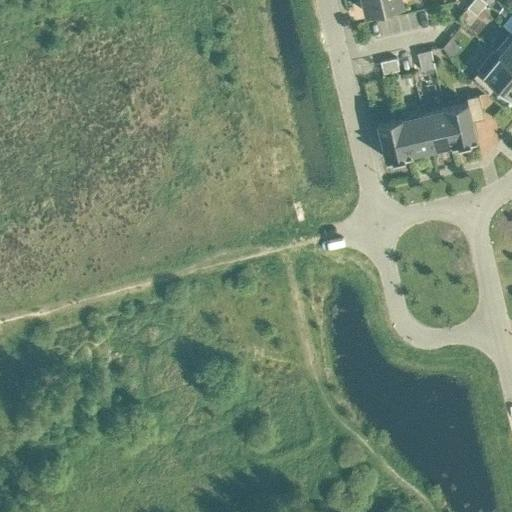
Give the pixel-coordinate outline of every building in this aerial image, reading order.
[(400,0),(363,0),(366,11),(401,3),(400,0)] [(470,0),(466,5),(476,13),(481,7),(472,0),(470,0)] [(511,32),(509,30),(494,49),(511,64),(511,32)] [(430,49),(432,58),(439,56),(437,47),(430,49)] [(511,92),(511,64),(494,49),(491,47),(475,66),(477,68),(470,77),(488,93),(496,83),(510,95),(511,92)] [(430,49),(430,48),(417,51),(421,68),(434,65),(432,58),(430,49)] [(395,56),(387,57),(390,69),(398,67),(397,63),(395,56)] [(387,57),(380,59),(382,71),(390,69),(387,57)] [(467,100),(443,105),(451,141),(475,136),(471,118),(484,116),(478,92),(466,95),(467,100)] [(421,105),(400,110),(409,151),(430,146),(421,105)] [(422,105),(421,105),(430,146),(451,141),(443,105),(423,110),(422,105)] [(409,151),(400,110),(399,110),(400,115),(377,121),(385,157),(409,151)]
